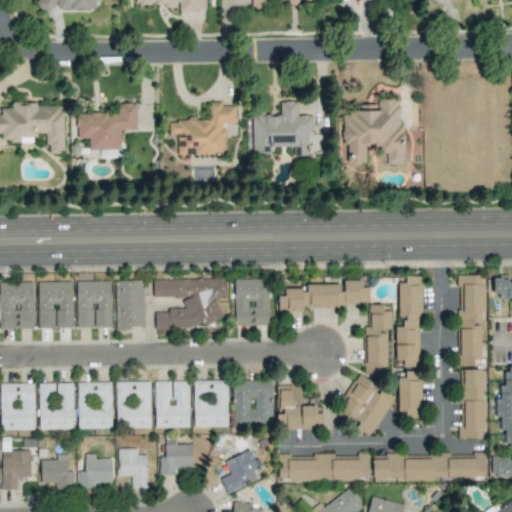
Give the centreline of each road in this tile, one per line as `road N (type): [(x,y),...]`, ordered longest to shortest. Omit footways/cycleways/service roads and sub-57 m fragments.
road 1 (residential): [(1,48),(35,63),(511,45)]
road 2 (secondary): [(0,243),(511,233)]
road 3 (residential): [(0,352),(323,345)]
